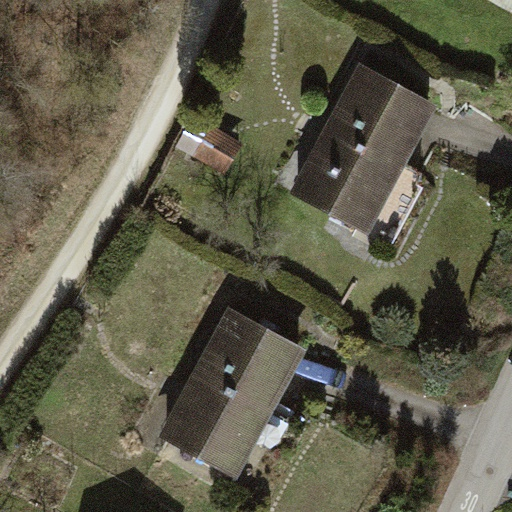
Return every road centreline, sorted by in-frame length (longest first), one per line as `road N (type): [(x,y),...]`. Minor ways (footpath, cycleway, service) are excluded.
road 1 (track): [(206,0),(194,49),(0,358)]
road 2 (residential): [(465,511),(511,399)]
